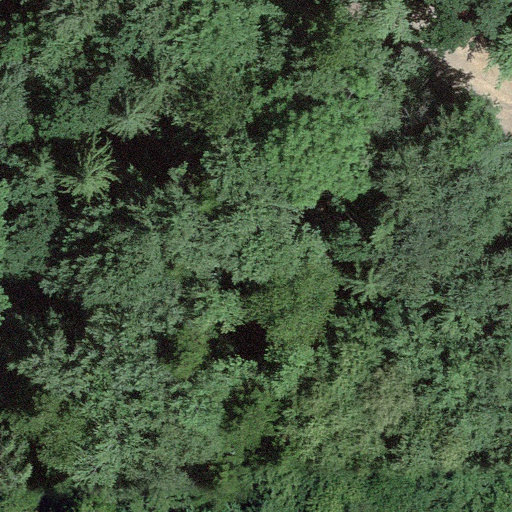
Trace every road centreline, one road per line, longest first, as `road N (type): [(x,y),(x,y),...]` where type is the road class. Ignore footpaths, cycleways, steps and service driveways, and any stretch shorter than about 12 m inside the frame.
road 1 (track): [(298,0),(148,130),(91,200),(47,269),(0,372)]
road 2 (track): [(511,115),(298,0)]
